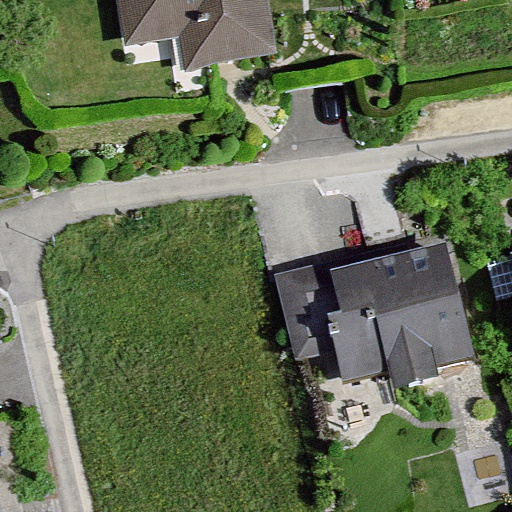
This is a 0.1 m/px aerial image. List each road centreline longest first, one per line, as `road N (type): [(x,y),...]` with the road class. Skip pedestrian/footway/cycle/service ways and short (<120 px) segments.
road 1 (residential): [(7,233),(94,197),(511,140)]
road 2 (residential): [(65,511),(7,233)]
